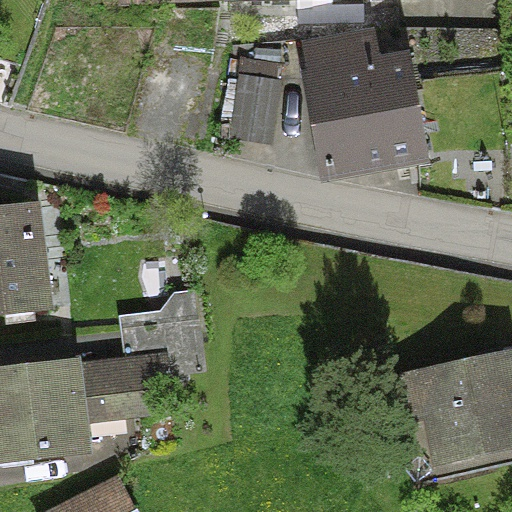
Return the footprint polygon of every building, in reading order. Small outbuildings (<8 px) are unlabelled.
[(320,176),(420,157),(405,69),(371,75),(368,40),(304,47),(307,85),(302,86),(320,176)] [(276,86),(236,80),(227,140),(267,146),(276,86)] [(27,211),(0,214),(0,316),(39,312),(33,265),(39,264),(36,240),(30,240),(27,211)] [(68,374),(67,368),(0,376),(0,458),(77,450),(74,420),(163,409),(159,381),(203,375),(196,320),(135,328),(140,365),(68,374)] [(511,442),(511,402),(503,362),(419,380),(436,459),(511,442)] [(117,481),(55,511),(119,511),(130,507),(117,481)]
